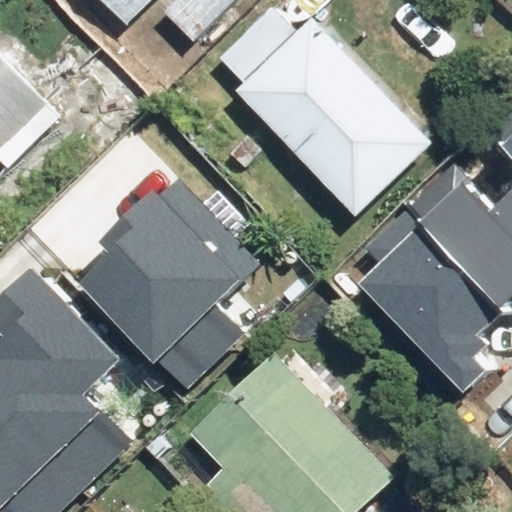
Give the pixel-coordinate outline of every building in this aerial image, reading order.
[(120,0),(139,20),(159,0),(120,0)] [(188,0),(177,12),(204,38),(239,0),(188,0)] [(251,95),(360,208),(441,130),(332,17),(251,95)] [(0,159),(58,105),(0,44),(0,159)] [(468,160),(426,198),(511,283),(511,192),(506,199),(468,160)] [(142,230),(99,275),(201,370),(247,320),(222,296),(269,246),(183,167),(132,221),(142,230)] [(393,254),(381,266),(483,367),(501,349),(485,332),(511,304),(511,283),(426,198),(382,242),(393,254)] [(151,351),(62,257),(17,299),(34,317),(21,328),(33,341),(0,372),(0,385),(89,480),(159,414),(123,376),(151,351)] [(383,511),(412,485),(279,347),(161,461),(210,511),(383,511)] [(0,511),(54,511),(89,480),(0,385),(0,511)]
